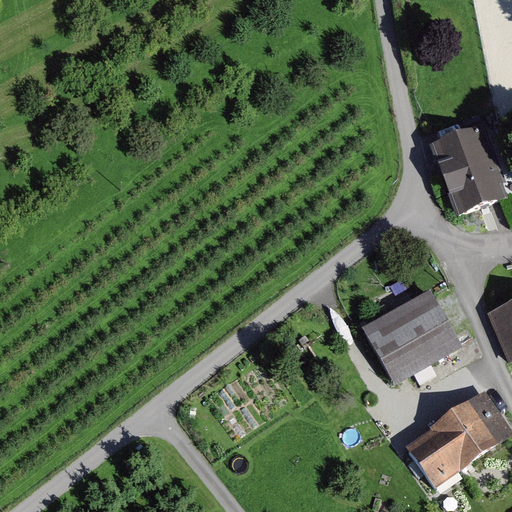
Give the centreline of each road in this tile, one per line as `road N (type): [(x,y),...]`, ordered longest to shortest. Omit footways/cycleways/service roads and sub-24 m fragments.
road 1 (unclassified): [(24,511),(409,205)]
road 2 (unclassified): [(409,205),(413,157),(384,0)]
road 3 (track): [(457,251),(511,393)]
road 4 (unclassified): [(409,205),(457,251),(511,245)]
